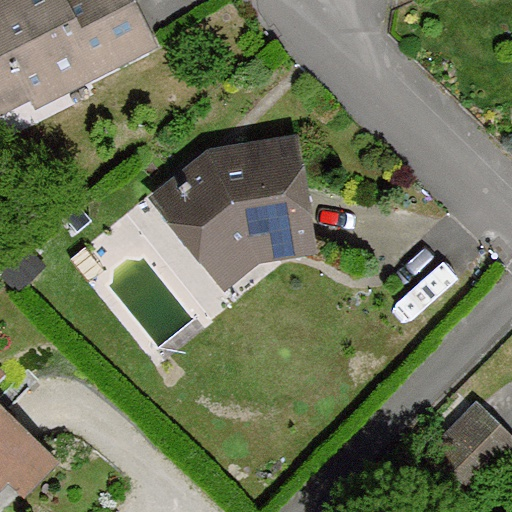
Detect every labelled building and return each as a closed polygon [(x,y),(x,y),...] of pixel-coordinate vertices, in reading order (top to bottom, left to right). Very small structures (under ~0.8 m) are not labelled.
[(72,9),(43,24),(14,39),(0,46),(0,105),(15,134),(53,114),(102,89),(107,99),(162,70),(125,0),(114,0),(79,21),(72,9)] [(36,11),(8,25),(14,39),(43,24),(36,11)] [(102,89),(53,114),(59,125),(107,99),(102,89)] [(210,177),(202,167),(162,199),(212,260),(232,243),(261,239),(269,249),(307,243),(291,145),(237,153),(210,177)] [(261,239),(232,243),(212,260),(225,276),(255,252),(269,249),(261,239)] [(43,265),(23,246),(0,268),(0,274),(17,291),(43,265)] [(435,456),(472,493),(511,453),(511,445),(479,410),(435,456)] [(0,481),(12,470),(34,446),(0,411),(0,481)] [(34,446),(12,470),(29,488),(53,464),(34,446)]
